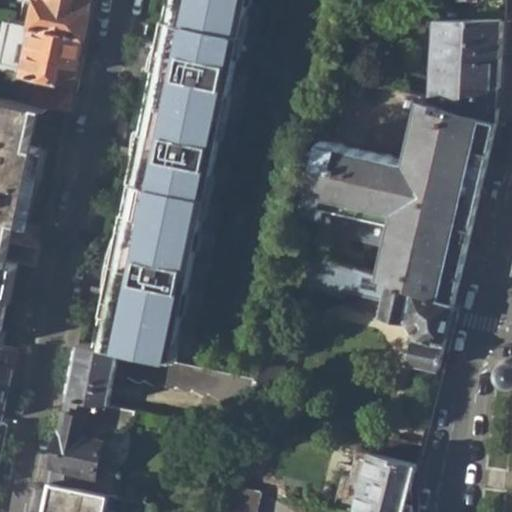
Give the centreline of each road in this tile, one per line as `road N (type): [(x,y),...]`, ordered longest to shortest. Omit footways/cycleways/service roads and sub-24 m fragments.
road 1 (residential): [(125,0),(16,511)]
road 2 (residential): [(450,511),(489,300)]
